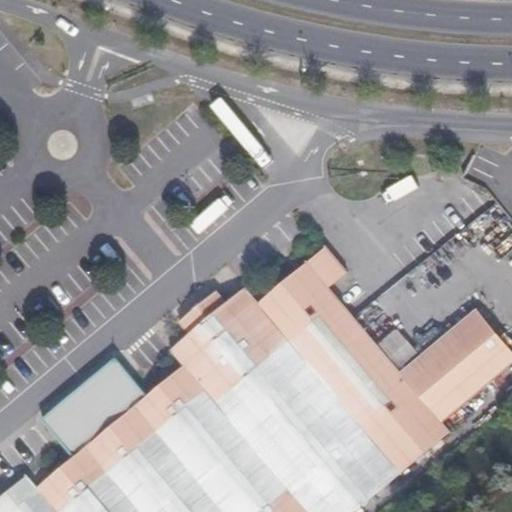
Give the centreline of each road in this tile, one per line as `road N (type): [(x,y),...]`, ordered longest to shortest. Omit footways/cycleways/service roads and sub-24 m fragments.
road 1 (primary): [(171,0),(334,46),(511,64)]
road 2 (primary): [(511,19),(332,0)]
